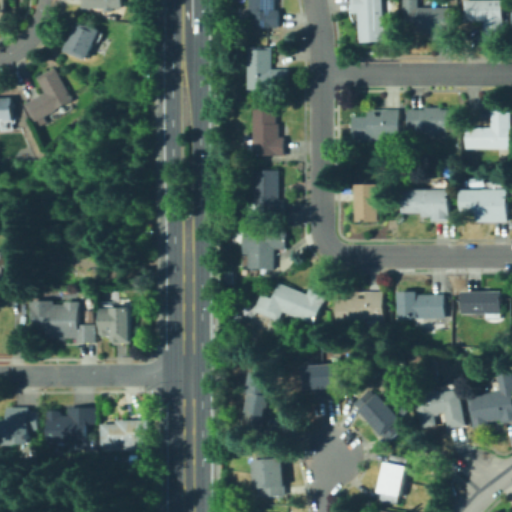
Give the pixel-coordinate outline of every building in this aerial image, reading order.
[(123,0),(123,8),(114,8),(114,11),(105,11),(105,8),(84,8),(84,0),(123,0)] [(277,0),(277,10),(280,10),(280,27),(250,27),(250,0),(277,0)] [(384,0),(386,27),(395,26),(396,42),(385,41),(361,43),(359,13),(353,13),(352,0),(384,0)] [(453,31),(454,39),(435,39),(436,33),(406,33),(404,0),(420,0),(420,7),(453,7),(453,31)] [(505,17),(505,43),(485,43),(485,21),(465,21),(465,0),(503,1),(503,17),(505,17)] [(102,30),(89,60),(67,50),(80,20),(102,30)] [(106,52),(98,48),(103,36),(112,40),(106,52)] [(291,69),(291,91),(269,91),(269,89),(250,89),(250,47),(274,47),(274,69),(291,69)] [(46,116),(49,122),(42,126),(40,120),(36,122),(27,104),(47,93),(38,78),(57,67),(75,100),(46,116)] [(15,121),(0,121),(0,98),(15,98),(15,121)] [(287,137),(286,155),(255,155),(255,152),(249,152),(249,140),(254,140),(254,107),(279,107),(279,123),(281,123),(281,137),(287,137)] [(443,107),(443,110),(458,109),(458,132),(410,132),(409,109),(427,109),(426,107),(443,107)] [(511,126),(511,130),(511,149),(474,149),(474,127),(492,127),(492,107),(511,107),(511,126)] [(401,109),(402,140),(355,140),(355,117),(370,117),(370,109),(401,109)] [(279,172),(279,202),(285,202),(285,217),(279,217),(279,218),(257,217),(248,217),(249,202),(257,202),(257,172),(279,172)] [(381,183),(381,221),(358,221),(358,183),(381,183)] [(451,214),(452,221),(434,221),(434,217),(424,217),(425,213),(405,213),(404,189),(451,189),(451,214)] [(509,189),(509,221),(477,222),(477,213),(463,213),(463,190),(509,189)] [(32,218),(32,242),(9,242),(9,218),(32,218)] [(288,231),(287,249),(276,249),(276,269),(249,268),(250,254),(245,254),(245,230),(288,231)] [(11,253),(11,255),(24,255),(24,274),(27,274),(27,284),(8,284),(8,280),(0,280),(0,255),(3,255),(3,253),(5,251),(9,251),(11,253)] [(281,283),(309,294),(312,288),(327,295),(316,324),(310,321),(307,329),(298,326),(301,318),(285,311),(282,320),(257,310),(264,294),(275,298),(281,283)] [(385,291),(385,322),(339,322),(339,299),(354,299),(354,291),(385,291)] [(447,294),(447,318),(414,318),(401,319),(401,291),(420,291),(419,295),(447,294)] [(505,314),(504,320),(489,320),(489,314),(465,314),(466,292),(505,291),(505,314)] [(57,304),(68,304),(67,301),(83,301),(83,324),(99,324),(99,343),(80,343),(79,338),(69,338),(69,339),(61,339),(60,338),(51,338),(50,331),(38,331),(37,322),(35,322),(35,301),(57,300),(57,304)] [(133,307),(133,341),(115,341),(115,332),(113,332),(110,336),(106,336),(103,333),(104,329),(104,308),(115,309),(115,307),(133,307)] [(235,334),(228,332),(230,325),(236,326),(235,334)] [(338,344),(334,341),(338,335),(342,338),(338,344)] [(338,387),(339,399),(319,401),(318,389),(309,390),(307,367),(344,363),(346,386),(338,387)] [(511,370),(511,422),(504,424),(503,420),(491,422),(492,425),(477,428),(471,397),(503,391),(500,373),(511,370)] [(272,384),(271,390),(269,390),(268,395),(271,396),(270,402),(271,402),(270,408),(267,407),(262,432),(243,428),(246,412),(248,412),(253,393),(250,392),(254,371),(272,376),(270,384),(272,384)] [(439,388),(439,393),(463,389),(469,425),(450,428),(448,412),(442,413),(443,415),(438,416),(439,425),(425,427),(419,396),(427,395),(427,390),(439,388)] [(373,389),(378,396),(381,393),(403,419),(401,422),(407,428),(390,442),(356,403),(373,389)] [(40,410),(41,433),(33,433),(33,444),(2,445),(1,420),(10,420),(10,407),(32,407),(32,410),(40,410)] [(98,407),(99,424),(93,424),(94,441),(91,441),(91,449),(70,450),(69,445),(52,446),(52,411),(65,411),(65,415),(72,415),(72,408),(98,407)] [(152,419),(152,446),(103,446),(103,424),(118,424),(118,419),(152,419)] [(285,448),(289,495),(263,497),(262,488),(259,489),(257,460),(260,460),(259,450),(285,448)] [(410,458),(408,465),(410,466),(403,496),(401,496),(400,504),(382,501),(384,493),(381,492),(388,462),(390,462),(392,454),(410,458)] [(132,464),(133,455),(141,455),(140,465),(132,464)]
